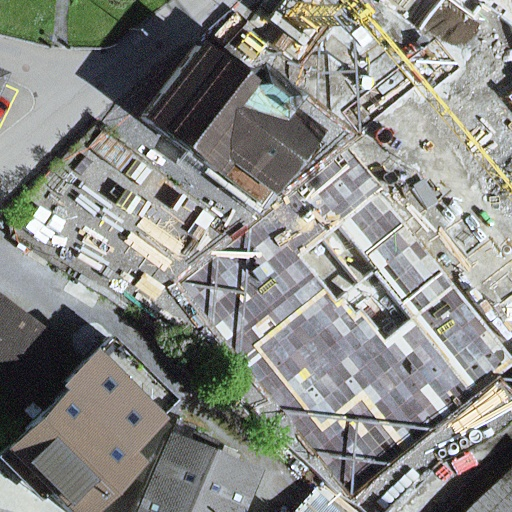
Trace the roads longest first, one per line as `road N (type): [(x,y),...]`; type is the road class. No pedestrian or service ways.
road 1 (residential): [(209,0),(102,83)]
road 2 (residential): [(102,83),(0,170)]
